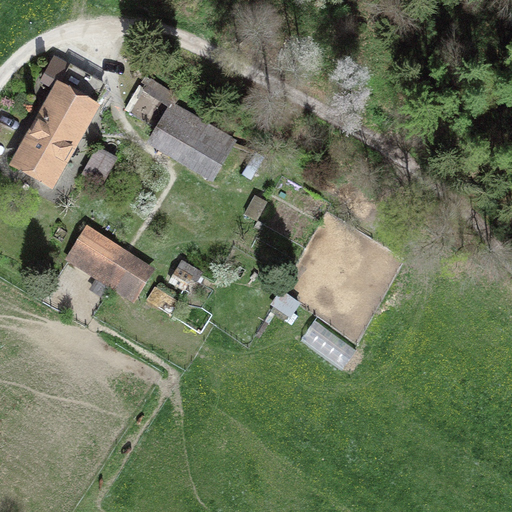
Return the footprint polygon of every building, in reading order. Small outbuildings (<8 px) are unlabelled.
[(165,119),(172,83),(143,78),(136,113),(165,119)] [(15,169),(61,194),(108,107),(63,83),(15,169)] [(240,149),(172,110),(150,148),(218,187),(240,149)] [(68,266),(135,306),(157,269),(91,229),(68,266)] [(198,277),(184,268),(171,288),(186,297),(198,277)] [(302,336),(344,366),(358,346),(316,316),(302,336)]
